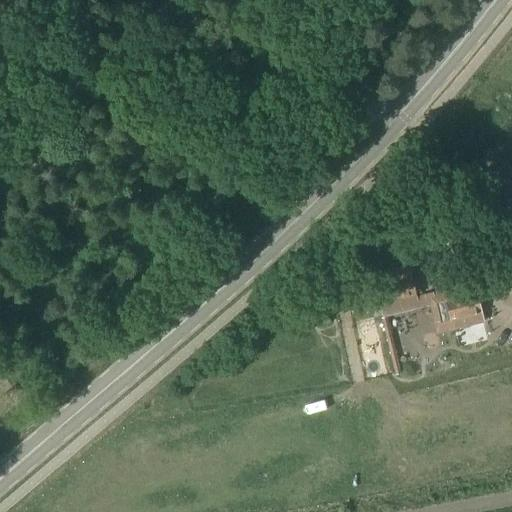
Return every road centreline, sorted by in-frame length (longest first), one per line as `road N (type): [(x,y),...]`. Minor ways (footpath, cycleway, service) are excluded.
road 1 (primary): [(494,0),(395,119),(274,242),(0,476)]
road 2 (track): [(154,0),(196,12),(395,119)]
